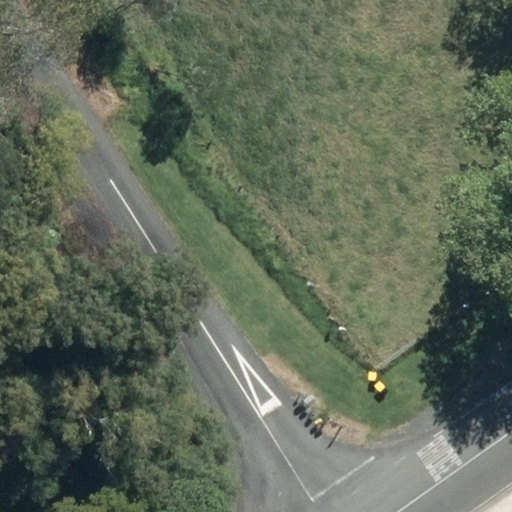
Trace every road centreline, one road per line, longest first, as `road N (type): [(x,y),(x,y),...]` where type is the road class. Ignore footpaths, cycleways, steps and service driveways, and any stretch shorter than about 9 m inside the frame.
road 1 (residential): [(0,10),(315,511)]
road 2 (tertiary): [(511,434),(400,511)]
